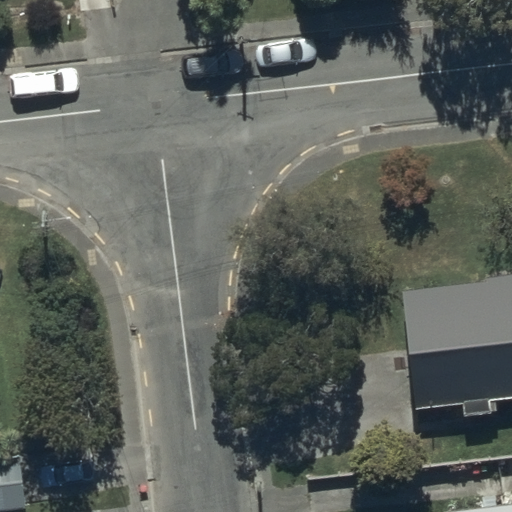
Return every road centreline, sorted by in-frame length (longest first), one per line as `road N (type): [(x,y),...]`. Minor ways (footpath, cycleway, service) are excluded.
road 1 (residential): [(207,511),(157,107)]
road 2 (residential): [(511,64),(157,107)]
road 3 (residential): [(157,107),(0,124)]
